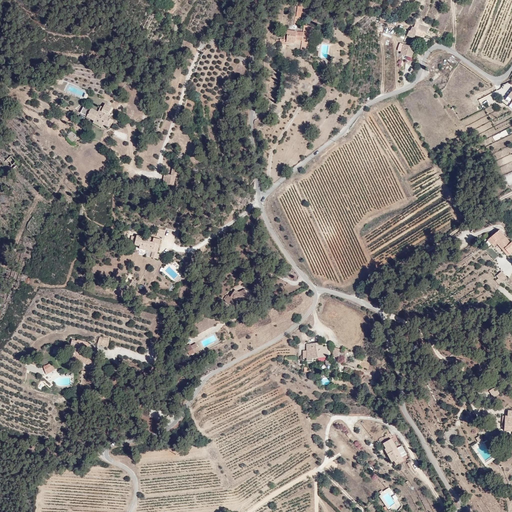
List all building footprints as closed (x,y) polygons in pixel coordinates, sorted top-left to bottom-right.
[(303,8),(297,7),(297,9),(296,18),(295,18),(294,25),(297,25),(298,19),(298,18),(300,19),(301,14),(302,14),(303,8)] [(301,40),(302,32),(297,31),(298,26),(293,25),(292,30),(284,29),(283,39),(282,38),(281,45),(286,45),(286,43),(295,44),(296,39),(301,40)] [(310,42),(312,28),(303,26),(300,49),(308,50),(309,42),(310,42)] [(415,39),(418,30),(414,28),(413,28),(411,32),(409,32),(407,37),(415,40),(415,39)] [(425,39),(427,34),(424,32),(418,30),(415,39),(429,44),(431,41),(425,39)] [(416,49),(405,46),(402,53),(404,57),(413,59),(416,49)] [(304,93),(308,86),(302,83),(298,89),(304,93)] [(127,110),(107,103),(99,106),(88,117),(107,133),(127,110)] [(171,168),(171,175),(163,174),(163,184),(176,185),(177,168),(171,168)] [(510,243),(498,232),(496,234),(508,246),(511,246),(511,243),(511,242),(510,243)] [(140,234),(138,247),(159,252),(162,241),(140,234)] [(511,246),(508,246),(496,234),(489,241),(493,245),(496,243),(503,251),(505,249),(510,253),(511,252),(511,246)] [(504,274),(499,269),(493,275),(498,280),(504,274)] [(223,300),(239,308),(247,293),(235,288),(231,297),(226,294),(223,300)] [(98,337),(98,345),(109,346),(109,337),(98,337)] [(90,342),(72,341),(65,358),(77,369),(95,370),(101,362),(90,342)] [(202,351),(195,342),(182,352),(186,359),(202,351)] [(328,342),(307,343),(310,360),(330,355),(328,342)] [(57,369),(52,363),(44,370),(49,374),(57,369)] [(502,385),(496,388),(498,395),(505,393),(502,385)] [(393,440),(393,439),(389,433),(379,439),(382,444),(391,438),(393,440)] [(412,463),(399,438),(385,448),(401,468),(412,463)] [(484,466),(494,460),(484,443),(480,446),(478,443),(472,446),(484,466)] [(386,511),(400,507),(396,494),(393,495),(391,487),(380,490),(386,511)]
